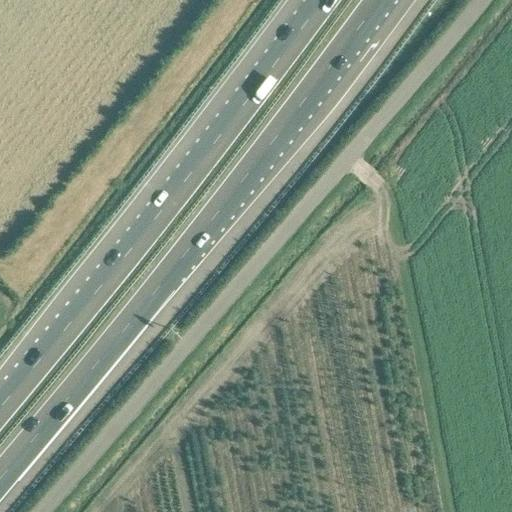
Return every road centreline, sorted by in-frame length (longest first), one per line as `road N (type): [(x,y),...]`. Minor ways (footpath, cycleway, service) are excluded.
road 1 (unclassified): [(54,511),(496,0)]
road 2 (motorway): [(0,473),(379,0)]
road 3 (motorway): [(321,0),(0,406)]
